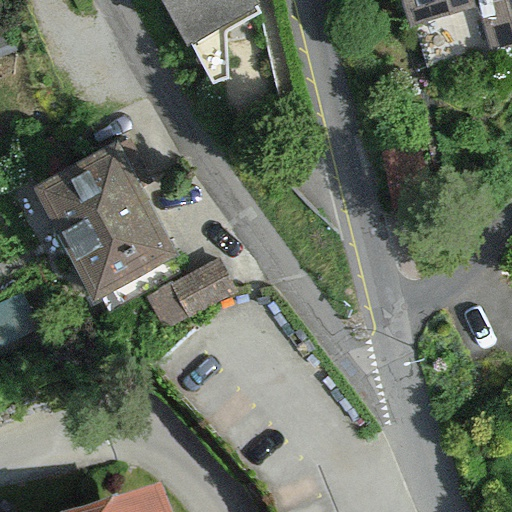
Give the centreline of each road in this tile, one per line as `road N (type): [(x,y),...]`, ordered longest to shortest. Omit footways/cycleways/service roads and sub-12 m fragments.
road 1 (residential): [(105,0),(289,273),(414,430)]
road 2 (residential): [(309,0),(390,329)]
road 3 (residential): [(390,329),(511,220)]
